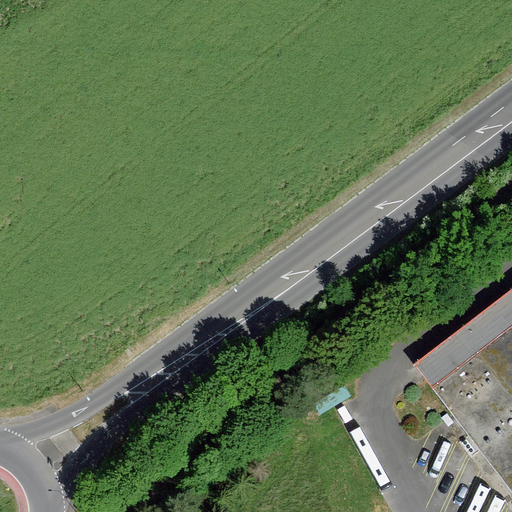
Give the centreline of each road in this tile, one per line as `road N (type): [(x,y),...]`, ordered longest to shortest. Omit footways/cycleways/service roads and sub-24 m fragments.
road 1 (secondary): [(217,337),(511,115)]
road 2 (secondary): [(217,337),(0,446)]
road 3 (secondary): [(48,505),(105,434),(217,337)]
